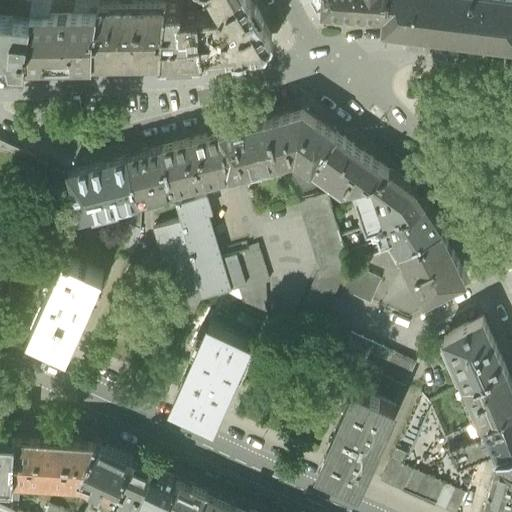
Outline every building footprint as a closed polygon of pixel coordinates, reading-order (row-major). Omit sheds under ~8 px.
[(98,0),(97,6),(95,19),(92,54),(114,54),(140,53),(162,53),(164,12),(165,0),(98,0)] [(182,0),(165,0),(164,12),(162,53),(182,52),(204,51),(199,5),(183,6),(182,0)] [(210,5),(199,5),(204,51),(236,47),(266,44),(271,33),(251,0),(218,0),(222,6),(216,6),(211,6),(210,5)] [(511,0),(385,0),(385,5),(384,20),(405,23),(452,28),(493,33),(511,35),(511,0)] [(95,19),(97,6),(74,7),(49,7),(32,8),(31,8),(23,56),(26,56),(49,55),(92,54),(95,19)] [(0,60),(25,63),(26,56),(23,56),(31,8),(0,7),(0,60)] [(441,115),(446,88),(426,84),(421,111),(441,115)] [(301,158),(312,166),(336,129),(303,104),(291,108),(267,115),(279,157),(300,151),(301,158)] [(240,122),(222,127),(231,169),(279,157),(267,115),(240,122)] [(182,138),(162,143),(173,185),(188,181),(231,169),(222,127),(182,138)] [(360,145),(336,129),(312,166),(341,186),(353,182),(390,168),(360,145)] [(0,212),(18,171),(37,180),(47,157),(0,136),(0,212)] [(147,147),(127,152),(139,197),(174,187),(173,185),(162,143),(147,147)] [(95,160),(69,167),(80,212),(93,209),(94,210),(117,204),(116,202),(129,199),(139,197),(127,152),(95,160)] [(390,168),(353,182),(368,222),(410,208),(424,199),(416,188),(410,183),(405,179),(390,168)] [(245,278),(235,248),(221,251),(208,209),(212,208),(206,188),(192,192),(188,181),(173,185),(174,187),(181,214),(154,221),(172,287),(167,299),(192,310),(202,289),(238,279),(245,278)] [(299,200),(322,268),(346,262),(347,262),(349,261),(345,246),(340,231),(327,193),(299,200)] [(117,241),(132,247),(140,228),(141,207),(139,197),(129,199),(129,221),(126,219),(117,241)] [(368,222),(340,231),(345,246),(381,234),(381,237),(395,232),(399,244),(407,241),(441,226),(429,208),(424,199),(410,208),(368,222)] [(407,241),(399,244),(406,258),(404,259),(422,296),(465,275),(451,247),(441,226),(407,241)] [(248,244),(235,248),(245,278),(238,279),(247,310),(267,319),(265,277),(269,276),(258,241),(248,244)] [(103,270),(63,252),(40,303),(27,332),(67,350),(103,270)] [(346,262),(322,268),(317,269),(290,329),(312,339),(336,285),(346,262)] [(347,262),(346,262),(336,285),(370,300),(380,278),(347,262)] [(483,315),(444,335),(465,380),(506,365),(493,337),(483,315)] [(196,347),(173,398),(213,416),(223,394),(236,366),(242,368),(248,354),(242,351),(248,336),(209,318),(202,333),(196,331),(189,345),(196,347)] [(350,330),(341,352),(405,381),(415,359),(350,330)] [(511,379),(506,365),(465,380),(480,419),(482,418),(511,406),(511,379)] [(349,400),(341,418),(381,435),(396,403),(356,384),(349,400)] [(511,406),(482,418),(496,451),(511,443),(511,406)] [(365,471),(381,435),(341,418),(329,443),(319,464),(360,483),(365,471)] [(481,435),(450,447),(457,467),(477,460),(477,459),(496,451),(482,418),(480,419),(476,421),(481,435)] [(0,473),(13,474),(15,432),(0,431),(0,473)] [(93,436),(15,432),(13,474),(13,475),(43,476),(43,471),(52,471),(52,476),(82,478),(90,481),(96,466),(85,462),(96,437),(93,436)] [(104,511),(105,511),(115,489),(130,454),(96,437),(85,462),(96,466),(90,481),(98,485),(94,490),(93,490),(83,511),(104,511)] [(490,484),(511,490),(511,443),(496,451),(499,456),(490,484)] [(456,511),(466,490),(402,461),(407,450),(395,445),(381,478),(456,511)] [(131,511),(153,464),(130,454),(115,489),(105,511),(104,511),(111,511),(112,511),(114,511),(131,511)] [(176,474),(153,464),(131,511),(146,511),(145,510),(147,505),(160,511),(176,474)] [(0,501),(11,507),(13,475),(13,474),(0,473),(0,501)] [(233,500),(176,474),(160,511),(161,511),(160,511),(228,511),(233,501),(233,500)] [(511,511),(511,490),(490,484),(481,511),(511,511)] [(49,499),(42,511),(68,511),(70,509),(49,499)] [(264,511),(260,510),(259,511),(257,511),(244,506),(233,501),(228,511),(264,511)]
